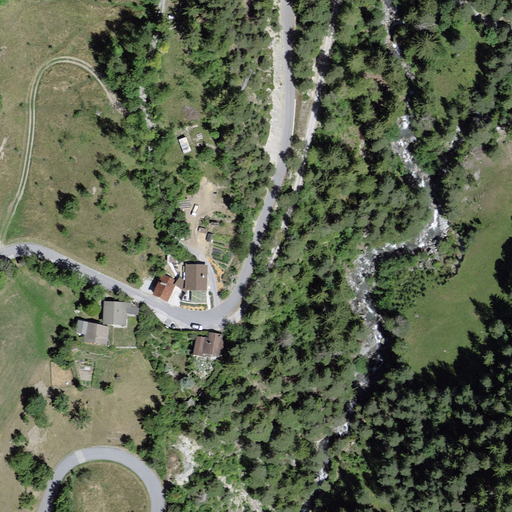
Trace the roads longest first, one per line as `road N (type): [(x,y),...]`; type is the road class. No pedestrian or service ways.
road 1 (unclassified): [(238,313),(288,295),(318,240),(317,160),(340,0)]
road 2 (track): [(218,320),(214,271),(166,230),(150,158),(144,75),(161,0)]
road 3 (unclassified): [(238,313),(289,132),(291,0)]
road 4 (unclassified): [(0,256),(33,250),(202,326),(238,313)]
road 5 (unclassified): [(156,511),(148,468),(111,452),(74,458),(55,482),(47,511)]
